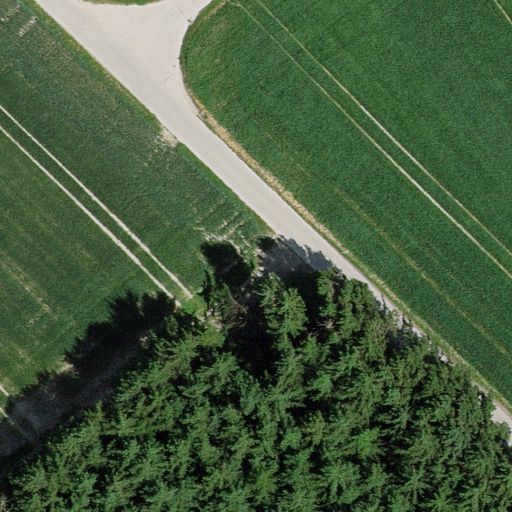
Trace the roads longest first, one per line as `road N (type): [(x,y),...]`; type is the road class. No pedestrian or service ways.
road 1 (track): [(511,458),(70,0)]
road 2 (track): [(250,178),(0,416)]
road 3 (track): [(246,0),(148,74)]
